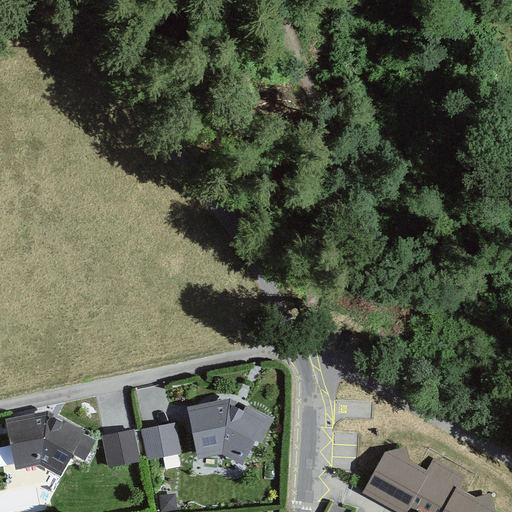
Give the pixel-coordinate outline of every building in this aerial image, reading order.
[(194,405),(205,453),(227,451),(247,461),(278,420),(235,397),(194,405)] [(12,418),(18,462),(44,464),(67,469),(78,454),(87,458),(97,437),(54,411),(12,418)] [(145,428),(150,455),(183,450),(179,423),(145,428)] [(104,434),(109,461),(143,457),(139,428),(104,434)] [(409,452),(388,457),(364,502),(383,511),(497,511),(496,501),(482,504),(461,493),(469,478),(435,460),(426,477),(413,470),(409,452)]
